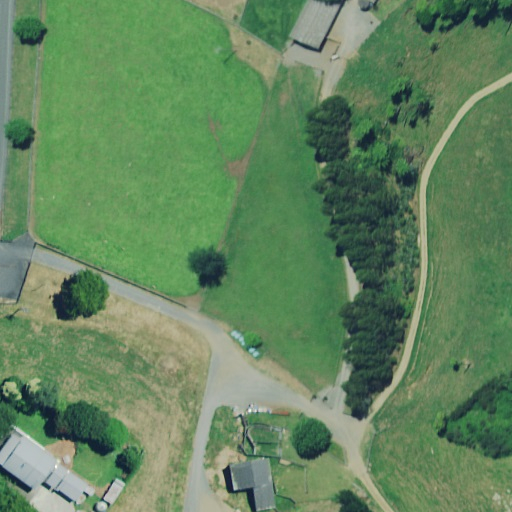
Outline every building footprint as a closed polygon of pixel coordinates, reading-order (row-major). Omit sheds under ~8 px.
[(345,1),(343,0),(314,0),(297,37),(322,49),(345,1)] [(368,12),(374,2),(376,4),(377,0),(362,0),(358,6),(368,12)] [(84,485),(12,430),(0,445),(0,468),(31,492),(40,480),(70,503),(84,485)] [(270,508),(262,460),(225,467),(229,491),(249,488),(253,511),(270,508)] [(121,486),(113,481),(101,500),(109,505),(121,486)]
